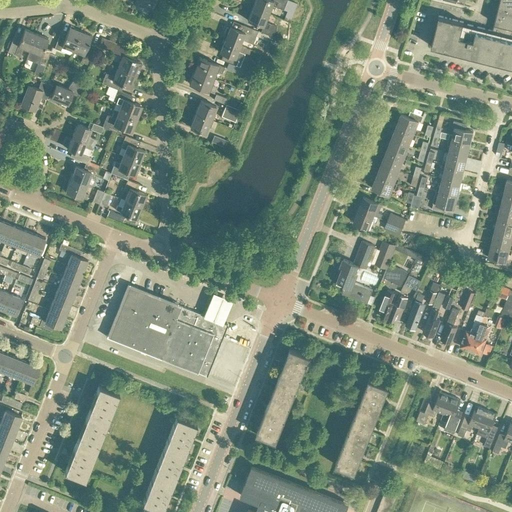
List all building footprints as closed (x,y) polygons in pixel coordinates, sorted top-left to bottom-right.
[(254,0),(252,6),(268,13),(271,4),(283,9),(286,0),(254,0)] [(463,21),(439,15),(431,45),(511,65),(511,0),(499,0),(495,19),(492,30),(463,22),(463,21)] [(268,13),(252,6),(247,19),(262,25),(260,31),(272,36),(276,25),(265,21),(268,13)] [(62,45),(72,50),(80,30),(72,27),(73,26),(70,24),(64,37),(59,35),(54,47),(60,50),(62,45)] [(226,33),(224,38),(239,44),(241,39),(252,43),(257,30),(243,24),(241,30),(229,25),(229,27),(226,26),(224,32),(226,33)] [(23,47),(29,49),(36,33),(24,28),(21,34),(15,32),(7,50),(14,53),(20,56),(23,47)] [(80,30),(72,50),(83,54),(80,61),(86,63),(94,45),(88,43),(91,35),(80,30)] [(36,33),(29,49),(37,52),(35,57),(39,59),(38,62),(45,65),(52,47),(52,46),(50,50),(44,47),(48,37),(36,33)] [(122,54),(117,67),(136,74),(141,61),(135,59),(138,51),(112,41),(101,37),(98,45),(122,54)] [(221,58),(228,61),(239,66),(244,53),(237,50),(239,44),(224,38),(219,51),(223,53),(221,58)] [(199,56),(194,69),(213,77),(216,70),(221,73),(224,66),(199,56)] [(239,66),(228,61),(226,67),(237,72),(253,78),(255,72),(239,66)] [(37,62),(34,71),(41,74),(45,65),(38,62),(37,62)] [(101,82),(117,88),(121,90),(123,84),(131,87),(136,74),(117,67),(114,76),(105,72),(101,82)] [(213,77),(194,69),(188,82),(214,92),(216,86),(210,83),(213,77)] [(49,97),(55,100),(56,99),(67,103),(71,93),(77,95),(84,78),(75,74),(73,79),(73,78),(67,88),(56,83),(51,94),(50,93),(49,97)] [(82,82),(89,85),(91,79),(85,77),(82,82)] [(28,83),(20,103),(34,108),(39,96),(46,98),(51,84),(41,80),(38,87),(28,83)] [(114,108),(113,109),(136,117),(141,104),(129,100),(131,94),(121,90),(117,88),(112,100),(116,101),(113,108),(114,108)] [(226,103),(232,106),(234,101),(226,98),(227,97),(215,93),(213,99),(226,103)] [(200,99),(195,113),(210,119),(216,105),(200,99)] [(232,106),(226,103),(221,115),(234,121),(239,109),(232,106)] [(136,117),(113,109),(111,116),(107,114),(102,125),(116,131),(119,125),(131,130),(136,117)] [(401,113),(396,125),(416,134),(418,129),(415,127),(418,120),(420,121),(423,115),(410,110),(408,116),(401,113)] [(210,119),(195,113),(189,126),(205,132),(210,119)] [(77,122),(72,135),(94,144),(96,139),(87,136),(90,128),(100,132),(103,126),(89,120),(87,126),(77,122)] [(470,144),(473,131),(465,129),(467,123),(454,120),(452,126),(455,126),(453,134),(450,133),(448,138),(470,144)] [(425,133),(430,135),(433,125),(428,124),(425,133)] [(396,125),(391,137),(408,144),(411,137),(414,138),(416,134),(396,125)] [(434,134),(439,136),(440,131),(442,127),(436,125),(434,134)] [(211,141),(225,146),(227,140),(213,134),(211,141)] [(436,145),(439,136),(434,134),(431,144),(436,145)] [(94,144),(72,135),(67,148),(77,152),(74,158),(88,163),(91,157),(81,153),(83,146),(92,149),(94,144)] [(125,148),(122,155),(139,162),(143,150),(137,147),(140,140),(125,135),(120,146),(125,148)] [(391,137),(386,150),(407,158),(408,153),(405,152),(408,144),(391,137)] [(451,144),(449,152),(467,156),(470,144),(448,138),(447,143),(451,144)] [(423,140),(420,149),(426,151),(428,141),(423,140)] [(426,151),(420,149),(418,159),(423,160),(426,151)] [(386,150),(381,162),(398,169),(401,161),(405,163),(407,158),(386,150)] [(429,150),(426,160),(432,161),(435,152),(429,150)] [(443,159),(442,164),(464,169),(467,156),(449,152),(447,160),(443,159)] [(111,172),(125,178),(128,171),(134,174),(139,162),(122,155),(119,162),(115,160),(110,172),(111,172)] [(432,161),(426,160),(424,169),(429,171),(432,161)] [(75,165),(70,177),(86,184),(89,176),(94,178),(98,167),(85,162),(83,168),(75,165)] [(381,162),(376,174),(397,182),(399,177),(395,176),(398,169),(381,162)] [(445,170),(443,177),(460,182),(464,169),(442,164),(441,169),(445,170)] [(416,165),(413,174),(419,176),(421,167),(416,165)] [(397,182),(376,174),(371,186),(379,189),(377,195),(389,200),(392,194),(389,193),(391,186),(395,187),(397,182)] [(419,176),(413,174),(410,184),(416,185),(419,176)] [(422,175),(419,185),(425,186),(427,177),(422,175)] [(86,184),(70,177),(65,190),(81,196),(86,198),(88,193),(83,192),(86,184)] [(437,184),(436,189),(457,194),(460,182),(443,177),(441,185),(437,184)] [(127,192),(124,199),(141,205),(146,194),(139,191),(142,184),(127,178),(122,190),(127,192)] [(511,180),(506,179),(503,192),(511,194),(511,180)] [(425,186),(419,185),(417,194),(422,196),(425,186)] [(104,191),(97,188),(92,200),(99,203),(104,191)] [(457,194),(436,189),(435,194),(438,195),(436,203),(433,202),(432,208),(445,211),(446,206),(454,208),(457,194)] [(111,193),(104,191),(99,203),(106,205),(111,193)] [(406,200),(411,202),(414,192),(408,191),(406,200)] [(511,194),(503,192),(500,205),(511,207),(511,194)] [(363,195),(358,208),(377,216),(377,215),(374,214),(378,201),(363,195)] [(141,205),(124,199),(121,206),(117,204),(115,209),(120,211),(119,211),(136,217),(141,205)] [(511,207),(500,205),(497,217),(511,221),(511,207)] [(377,216),(358,208),(353,221),(368,227),(371,220),(375,221),(377,216)] [(109,209),(107,215),(119,220),(121,214),(109,209)] [(390,212),(387,220),(402,226),(405,218),(390,212)] [(511,221),(497,217),(494,230),(511,235),(511,232),(511,221)] [(0,220),(0,238),(5,240),(11,224),(12,224),(4,221),(0,220)] [(402,226),(387,220),(384,227),(399,233),(402,226)] [(5,240),(16,245),(23,229),(23,228),(15,225),(15,226),(11,224),(5,240)] [(16,245),(27,249),(34,233),(26,230),(23,229),(16,245)] [(494,230),(491,243),(511,248),(511,242),(510,242),(511,235),(494,230)] [(34,233),(27,249),(42,255),(46,243),(43,242),(44,240),(45,237),(37,234),(34,233)] [(383,239),(375,262),(386,267),(395,244),(383,239)] [(342,292),(367,302),(373,289),(354,281),(358,272),(355,271),(358,264),(366,267),(375,245),(362,240),(353,262),(343,258),(340,266),(342,267),(336,283),(345,286),(342,292)] [(71,253),(67,264),(83,270),(86,263),(85,263),(87,259),(80,256),(82,250),(67,244),(62,243),(61,242),(59,248),(71,253)] [(395,248),(416,258),(418,253),(397,243),(395,248)] [(511,248),(491,243),(487,256),(495,258),(494,264),(507,267),(508,261),(505,260),(507,252),(511,253),(511,248)] [(418,253),(416,258),(414,261),(422,264),(426,257),(418,253)] [(44,257),(40,267),(46,269),(49,260),(44,257)] [(10,266),(19,269),(21,264),(12,260),(10,266)] [(383,276),(401,285),(408,271),(389,262),(383,276)] [(21,264),(19,269),(28,273),(30,268),(21,264)] [(67,264),(62,275),(79,281),(81,275),(82,271),(83,271),(83,270),(67,264)] [(46,269),(40,267),(36,276),(42,278),(46,269)] [(7,268),(4,273),(14,277),(16,272),(7,268)] [(378,282),(380,274),(366,269),(363,277),(378,282)] [(17,279),(27,282),(29,277),(20,273),(17,279)] [(404,283),(416,290),(421,280),(409,274),(404,283)] [(62,275),(58,286),(74,292),(77,286),(78,282),(79,281),(62,275)] [(35,280),(31,289),(37,291),(40,282),(35,280)] [(432,283),(426,300),(433,303),(439,286),(432,283)] [(492,293),(506,298),(510,289),(496,283),(492,293)] [(107,333),(106,335),(206,375),(227,324),(223,322),(222,322),(204,314),(178,304),(178,303),(170,299),(169,301),(128,284),(108,334),(107,333)] [(58,286),(53,297),(70,304),(72,297),(74,293),(74,292),(58,286)] [(3,309),(10,293),(0,288),(0,307),(3,309)] [(380,314),(388,317),(393,302),(390,301),(394,291),(387,288),(379,310),(381,311),(380,314)] [(37,291),(31,289),(27,298),(33,300),(37,291)] [(435,317),(445,293),(439,291),(434,303),(433,303),(423,331),(426,332),(427,334),(430,335),(432,335),(433,335),(440,319),(435,317)] [(211,294),(204,314),(222,322),(226,313),(230,302),(231,299),(213,292),(211,294)] [(418,292),(406,324),(410,325),(411,326),(413,327),(416,327),(424,305),(421,303),(424,294),(418,292)] [(10,293),(3,309),(10,312),(15,313),(21,297),(10,293)] [(393,302),(388,317),(396,320),(397,317),(399,318),(407,297),(401,294),(397,303),(393,302)] [(442,305),(449,307),(453,296),(447,294),(442,305)] [(460,307),(467,310),(472,297),(466,294),(460,307)] [(53,297),(49,308),(65,315),(68,308),(69,304),(69,305),(70,304),(53,297)] [(511,300),(511,301),(506,298),(500,315),(511,320),(511,316),(511,300)] [(449,341),(451,341),(457,326),(453,324),(459,308),(453,306),(441,337),(444,339),(446,340),(448,341),(449,341)] [(65,315),(49,308),(44,320),(32,315),(30,321),(51,329),(53,324),(58,326),(61,327),(64,319),(63,319),(65,316),(65,315)] [(466,347),(470,349),(483,315),(476,313),(474,319),(475,319),(470,331),(466,330),(460,345),(462,346),(464,347),(466,347)] [(483,315),(470,349),(474,350),(476,352),(478,352),(480,353),(486,337),(485,337),(490,325),(487,324),(490,318),(483,315)] [(256,432),(277,440),(311,354),(290,346),(256,432)] [(0,363),(0,369),(9,373),(16,357),(9,354),(5,353),(5,352),(4,352),(0,363)] [(9,373),(20,377),(27,361),(20,358),(20,359),(16,357),(9,373)] [(27,361),(20,377),(32,382),(37,368),(37,369),(39,366),(31,363),(27,361)] [(335,463),(355,471),(389,385),(369,377),(335,463)] [(64,470),(84,479),(119,392),(98,384),(64,470)] [(14,397),(24,400),(26,394),(16,390),(14,397)] [(437,410),(443,412),(450,394),(440,390),(435,403),(429,400),(425,411),(420,410),(416,419),(424,422),(427,413),(434,416),(437,410)] [(1,400),(10,404),(12,398),(3,394),(1,400)] [(450,394),(443,412),(441,418),(449,421),(446,429),(454,432),(462,410),(456,408),(460,398),(450,394)] [(12,398),(10,404),(19,407),(22,402),(12,398)] [(473,424),(479,426),(486,409),(476,405),(471,417),(465,415),(457,433),(463,436),(466,428),(470,430),(473,424)] [(5,409),(0,421),(17,427),(20,420),(19,420),(21,415),(5,409)] [(486,409),(479,426),(479,427),(477,432),(487,436),(484,444),(490,446),(497,428),(491,425),(496,413),(486,409)] [(141,501),(162,509),(196,423),(176,415),(141,501)] [(508,439),(511,440),(511,418),(511,419),(505,434),(499,432),(492,449),(498,452),(501,445),(506,447),(508,439)] [(0,421),(0,433),(12,438),(15,431),(16,427),(17,427),(0,421)] [(0,433),(0,446),(8,450),(11,442),(12,439),(12,438),(0,433)] [(424,458),(440,466),(443,458),(427,451),(424,458)] [(246,511),(345,511),(349,502),(332,495),(317,489),(252,464),(247,477),(240,494),(259,502),(258,506),(256,510),(249,507),(246,511)] [(477,482),(479,475),(473,473),(470,480),(477,482)] [(387,484),(385,490),(397,495),(399,489),(387,484)] [(385,490),(382,496),(394,500),(397,495),(385,490)] [(382,496),(380,501),(392,506),(394,500),(382,496)] [(380,501),(378,507),(390,511),(392,506),(380,501)]
